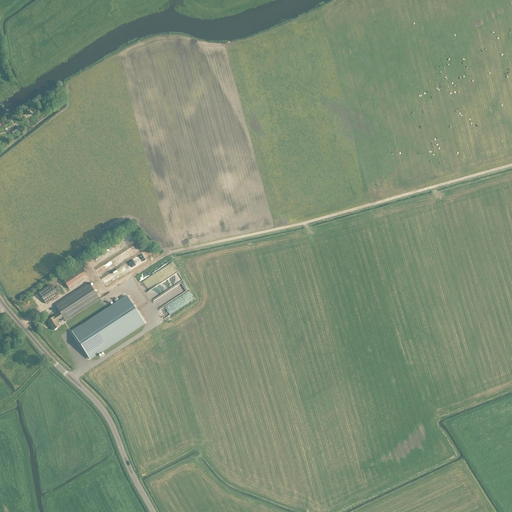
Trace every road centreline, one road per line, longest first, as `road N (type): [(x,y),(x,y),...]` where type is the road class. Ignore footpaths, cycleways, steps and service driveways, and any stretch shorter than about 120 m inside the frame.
road 1 (track): [(511,165),(162,255),(102,292),(91,277),(19,323)]
road 2 (tertiary): [(153,511),(104,412),(0,299)]
